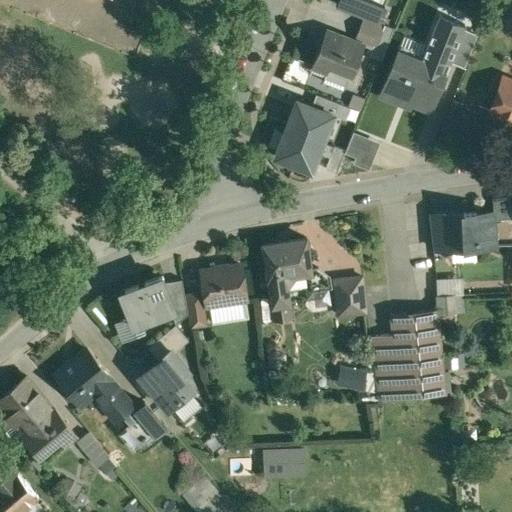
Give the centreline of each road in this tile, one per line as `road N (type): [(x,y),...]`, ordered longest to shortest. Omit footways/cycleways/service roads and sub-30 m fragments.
road 1 (residential): [(511,164),(222,217)]
road 2 (residential): [(287,0),(227,156),(222,217)]
road 3 (residential): [(0,167),(107,263)]
road 4 (unclassified): [(107,263),(0,342)]
road 5 (residential): [(222,217),(107,263)]
